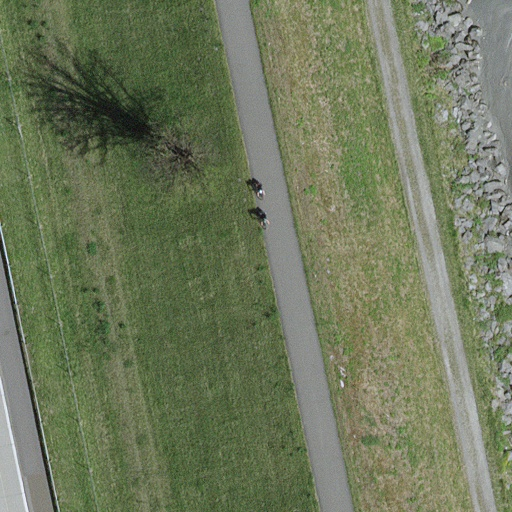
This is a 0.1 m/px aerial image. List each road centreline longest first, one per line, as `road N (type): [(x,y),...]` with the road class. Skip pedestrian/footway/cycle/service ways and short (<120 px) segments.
road 1 (track): [(379,0),(483,511)]
road 2 (track): [(233,0),(334,511)]
